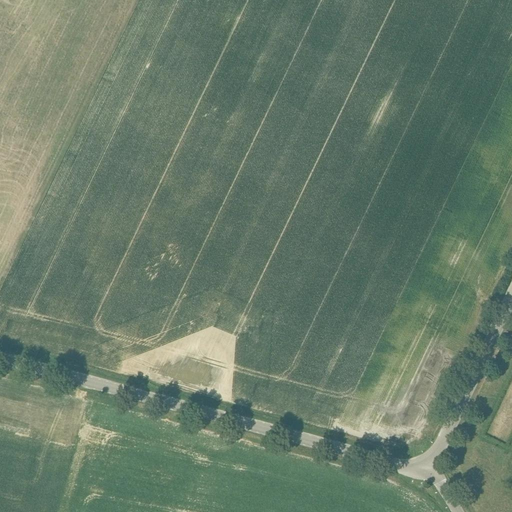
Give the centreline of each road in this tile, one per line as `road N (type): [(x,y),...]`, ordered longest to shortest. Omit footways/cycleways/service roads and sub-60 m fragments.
road 1 (tertiary): [(420,474),(0,361)]
road 2 (unclassified): [(420,474),(511,290)]
